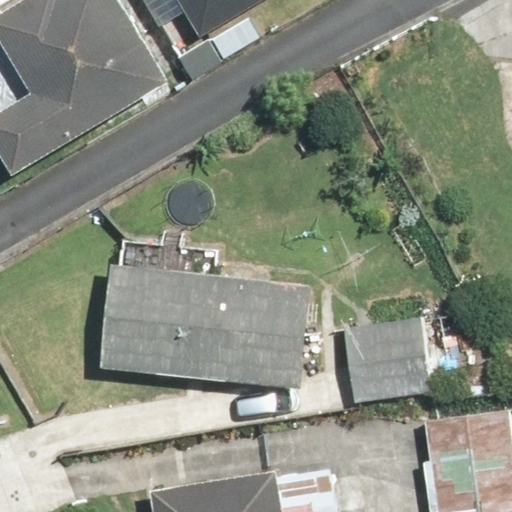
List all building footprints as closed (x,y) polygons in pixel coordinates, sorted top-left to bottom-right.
[(192,73),(146,0),(41,0),(0,26),(0,95),(44,166),(192,73)] [(185,0),(209,38),(271,0),(185,0)] [(318,278),(119,253),(107,348),(306,373),(318,278)] [(427,308),(348,323),(362,395),(441,380),(427,308)] [(511,511),(511,447),(435,462),(444,511),(511,511)] [(418,511),(414,480),(353,489),(350,472),(290,480),(169,497),(170,511),(418,511)]
